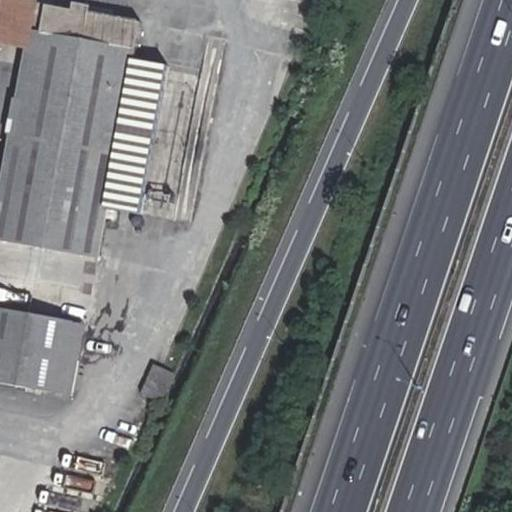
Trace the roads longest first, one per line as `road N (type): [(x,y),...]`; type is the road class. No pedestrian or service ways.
road 1 (motorway): [(406,0),(184,511)]
road 2 (motorway): [(511,0),(339,511)]
road 3 (unknown): [(1,446),(46,442),(79,427),(124,363),(195,219),(237,72)]
road 4 (motorway): [(412,511),(511,217)]
